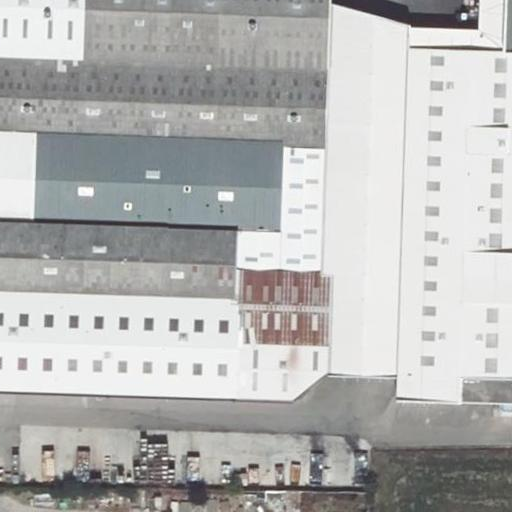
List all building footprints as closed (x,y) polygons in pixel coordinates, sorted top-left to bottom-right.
[(0,0),(0,258),(239,268),(321,267),(331,0),(0,0)] [(336,0),(331,0),(321,267),(332,267),(329,371),(355,372),(397,374),(410,43),(411,18),(336,0)] [(397,401),(511,406),(511,0),(506,0),(505,46),(410,43),(397,374),(397,401)] [(0,286),(238,295),(239,268),(0,258),(0,286)] [(0,387),(298,398),(329,371),(332,267),(321,267),(239,268),(238,295),(0,286),(0,387)]
